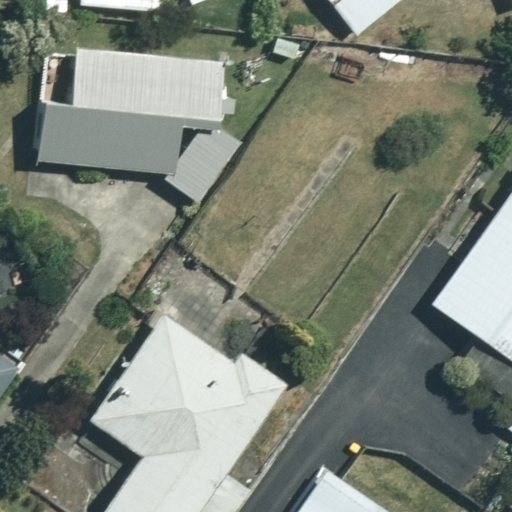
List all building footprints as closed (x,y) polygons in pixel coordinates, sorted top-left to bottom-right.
[(77,0),(77,3),(170,11),(165,0),(77,0)] [(396,0),(330,0),(358,33),(396,0)] [(217,125),(223,57),(73,44),(71,60),(45,58),(36,159),(156,169),(200,198),(238,139),(217,125)] [(478,334),(511,357),(511,188),(432,302),(478,334)] [(234,359),(165,310),(90,415),(144,453),(101,511),(228,511),(246,487),(222,470),(286,381),(241,349),(234,359)] [(448,377),(511,422),(511,357),(478,334),(448,377)] [(0,393),(19,365),(0,351),(0,393)] [(389,511),(325,468),(295,511),(389,511)]
